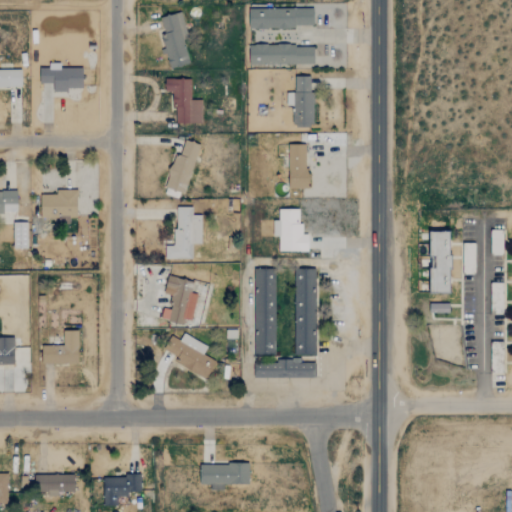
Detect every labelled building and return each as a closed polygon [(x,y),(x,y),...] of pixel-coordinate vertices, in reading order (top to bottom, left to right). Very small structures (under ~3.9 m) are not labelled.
[(313,9),(249,8),(249,27),(313,28),(313,9)] [(191,63),(179,12),(160,17),(164,34),(160,35),(164,53),(166,53),(169,68),(191,63)] [(314,45),(249,46),(250,65),(314,64),(314,45)] [(83,68),(60,68),(60,63),(47,63),(47,68),(39,68),(39,83),(53,83),(53,90),(83,90),(83,68)] [(21,69),(0,69),(0,88),(21,88),(21,69)] [(312,77),(294,77),(294,93),(287,93),(287,105),(292,105),(293,127),(312,127),(312,77)] [(173,123),(201,123),(201,100),(190,99),(190,79),(165,79),(165,92),(174,92),(173,123)] [(199,144),(181,139),(166,188),(184,194),(199,144)] [(306,144),(288,144),(288,189),(307,188),(306,144)] [(40,195),(41,219),(53,219),(53,222),(77,222),(76,190),(56,190),(56,194),(40,195)] [(16,191),(0,191),(0,213),(17,213),(16,191)] [(200,244),(201,215),(192,215),(192,208),(175,207),(174,246),(165,245),(165,259),(192,259),(192,244),(200,244)] [(299,210),(278,209),(278,220),(272,220),(272,236),(278,236),(278,251),(307,251),(308,234),(302,234),(302,224),(298,224),(299,210)] [(27,248),(27,223),(13,222),(13,248),(27,248)] [(503,230),(490,230),(490,255),(502,255),(503,230)] [(450,232),(430,232),(430,293),(450,293),(450,232)] [(475,244),(462,244),(462,275),(475,275),(475,244)] [(275,269),(254,269),(252,354),(274,355),(275,269)] [(314,355),(315,269),(294,269),(293,355),(314,355)] [(191,321),(197,294),(191,293),(193,281),(168,276),(164,294),(172,296),(167,322),(182,325),(184,319),(191,321)] [(450,304),(429,304),(430,314),(450,314),(450,304)] [(78,363),(77,331),(62,331),(63,345),(41,346),(42,364),(78,363)] [(205,380),(215,361),(202,354),(206,347),(184,333),(178,343),(171,339),(165,350),(179,358),(176,363),(205,380)] [(0,364),(14,364),(13,338),(0,338),(0,364)] [(314,377),(314,360),(253,361),(253,378),(314,377)] [(200,462),(200,482),(210,482),(210,488),(223,489),(223,483),(249,483),(249,462),(200,462)] [(74,472),(34,473),(34,491),(74,490),(74,472)] [(140,473),(102,474),(103,504),(116,504),(116,494),(127,494),(127,490),(140,490),(140,473)]
